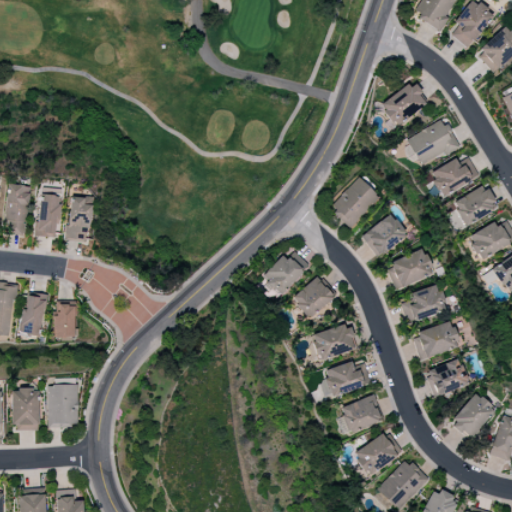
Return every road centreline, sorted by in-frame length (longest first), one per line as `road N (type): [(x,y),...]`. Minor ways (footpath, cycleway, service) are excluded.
road 1 (residential): [(122,511),(102,455),(108,394),(152,330),(287,208),(321,152),(384,0)]
road 2 (residential): [(287,208),(349,271),(402,407),(426,442),(483,477),(511,482)]
road 3 (residential): [(374,30),(423,55),(463,96),(511,172)]
road 4 (residential): [(0,256),(88,275),(152,330)]
